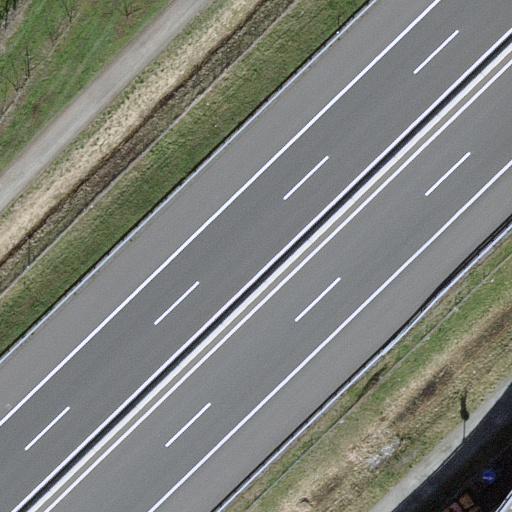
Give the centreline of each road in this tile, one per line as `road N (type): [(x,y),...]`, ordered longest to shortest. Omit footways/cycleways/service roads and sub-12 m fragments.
road 1 (motorway): [(485,0),(0,470)]
road 2 (motorway): [(99,511),(511,113)]
road 3 (track): [(0,202),(200,0)]
road 4 (track): [(511,400),(393,511)]
